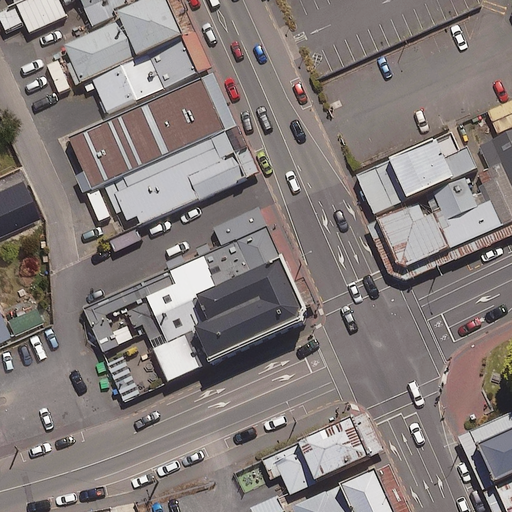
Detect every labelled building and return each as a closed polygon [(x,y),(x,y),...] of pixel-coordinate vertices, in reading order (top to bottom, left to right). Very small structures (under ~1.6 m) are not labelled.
[(77,0),(92,32),(162,0),(21,0),(13,4),(27,34),(65,16),(58,0),(77,0)] [(180,35),(164,0),(162,0),(92,32),(57,48),(74,84),(89,77),(180,35)] [(199,78),(180,35),(89,77),(108,119),(199,78)] [(113,181),(223,131),(199,78),(108,119),(66,138),(81,172),(73,175),(82,194),(113,181)] [(245,178),(223,131),(113,181),(134,227),(245,178)] [(478,169),(468,148),(461,152),(452,131),(358,173),(376,214),(478,169)] [(511,223),(504,227),(478,169),(376,214),(379,220),(366,226),(387,272),(394,277),(404,280),(416,278),(511,235),(511,223)] [(121,402),(307,321),(257,209),(212,228),(220,247),(80,309),(121,402)] [(511,411),(468,432),(494,489),(511,480),(511,411)] [(287,493),(367,457),(349,418),(258,459),(268,481),(279,476),(287,493)] [(296,511),(389,511),(371,470),(293,504),(296,511)] [(511,511),(511,480),(494,489),(504,511),(511,511)] [(283,511),(284,511),(278,497),(250,508),(252,511),(283,511)]
